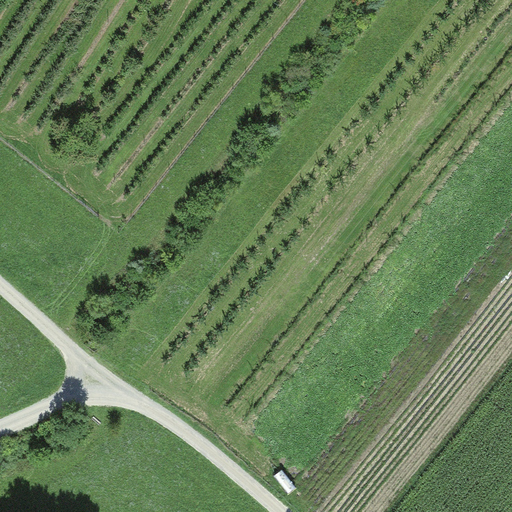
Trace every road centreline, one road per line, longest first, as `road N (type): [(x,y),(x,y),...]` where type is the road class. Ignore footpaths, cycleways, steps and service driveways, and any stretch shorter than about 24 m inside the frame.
road 1 (track): [(102,385),(156,410),(281,511)]
road 2 (track): [(0,275),(102,385)]
